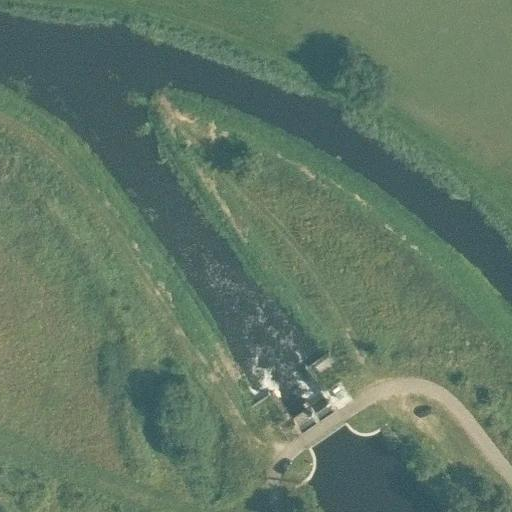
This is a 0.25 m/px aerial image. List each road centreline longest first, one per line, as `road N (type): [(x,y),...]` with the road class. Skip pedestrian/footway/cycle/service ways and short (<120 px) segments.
road 1 (unclassified): [(271,477),(276,461),(341,413),(372,393),(412,385),(461,411),(511,478)]
road 2 (track): [(389,387),(487,511)]
